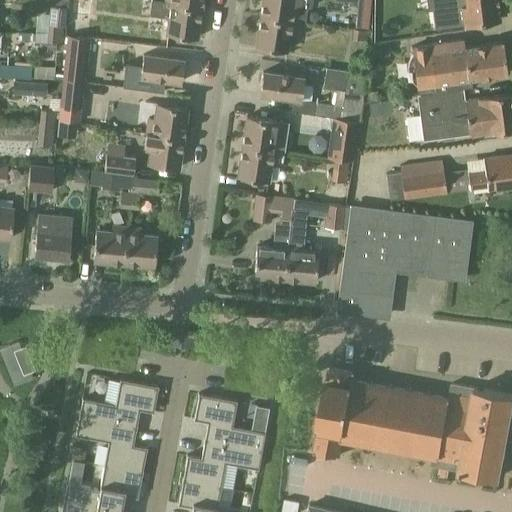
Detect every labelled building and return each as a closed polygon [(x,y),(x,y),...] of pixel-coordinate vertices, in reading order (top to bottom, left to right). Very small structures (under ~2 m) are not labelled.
[(68,0),(50,0),(46,42),(62,44),(63,27),(65,28),(68,0)] [(73,0),(72,15),(91,16),(92,0),(73,0)] [(263,0),(261,15),(297,21),(305,22),(307,8),(312,6),(312,0),(263,0)] [(499,17),(496,0),(464,0),(465,3),(433,8),(435,25),(462,21),(462,22),(499,17)] [(202,7),(165,2),(153,1),(151,15),(170,17),(167,33),(197,37),(202,7)] [(297,21),(261,15),(257,46),(287,50),(289,35),(295,35),(297,21)] [(352,38),(366,40),(367,31),(354,29),(352,38)] [(68,36),(63,80),(85,83),(90,38),(68,36)] [(417,94),(472,86),(471,78),(507,73),(503,41),(464,46),(463,39),(410,46),(412,56),(409,61),(408,67),(409,77),(411,80),(416,86),(417,94)] [(140,77),(180,82),(183,59),(143,54),(140,77)] [(0,72),(29,74),(29,64),(0,62),(0,72)] [(32,65),(31,74),(52,77),(53,68),(32,65)] [(365,75),(326,69),(323,90),(362,96),(365,75)] [(260,93),(289,97),(287,108),(313,112),(314,112),(316,100),(308,99),(310,83),(303,82),(304,77),(263,71),(260,93)] [(82,110),(85,83),(63,80),(60,107),(82,110)] [(48,83),(14,81),(13,94),(47,96),(48,83)] [(119,97),(119,82),(93,82),(93,97),(119,97)] [(150,105),(151,99),(162,101),(164,91),(133,84),(130,100),(150,105)] [(472,86),(417,94),(423,140),(469,134),(469,135),(511,129),(511,105),(510,92),(465,98),(463,88),(472,86)] [(149,117),(147,132),(182,137),(186,106),(157,103),(155,118),(149,117)] [(55,110),(41,109),(38,145),(53,146),(55,110)] [(246,116),(242,146),(278,151),(280,136),(274,135),(276,120),(246,116)] [(351,161),(357,121),(331,117),(325,158),(351,161)] [(182,137),(147,132),(145,146),(151,147),(148,164),(178,168),(182,137)] [(278,151),(242,146),(238,176),(269,180),(271,165),(276,165),(278,151)] [(103,170),(131,174),(133,156),(105,152),(103,170)] [(511,153),(482,158),(484,169),(444,175),(441,160),(400,166),(405,197),(446,192),(486,186),(487,189),(511,185),(511,153)] [(353,162),(333,159),(332,170),(351,173),(353,162)] [(50,194),(53,168),(30,165),(27,192),(50,194)] [(131,191),(157,193),(159,180),(133,177),(131,191)] [(120,205),(138,207),(139,194),(121,192),(120,205)] [(252,219),(271,221),(274,196),(255,194),(252,219)] [(290,222),(292,208),(292,197),(277,195),(276,208),(281,209),(280,221),(290,222)] [(342,228),(344,204),(344,203),(326,202),(323,226),(342,228)] [(0,236),(10,238),(13,208),(0,206),(0,236)] [(392,268),(462,277),(469,222),(352,207),(339,308),(386,314),(392,268)] [(307,210),(292,208),(290,222),(289,241),(284,279),(315,282),(318,251),(304,249),(307,210)] [(34,254),(68,258),(72,217),(38,214),(34,254)] [(124,263),(128,226),(112,225),(112,232),(97,230),(94,260),(124,263)] [(143,228),(128,226),(124,263),(154,266),(157,236),(142,235),(143,228)] [(284,279),(289,241),(273,240),(273,246),(257,245),(254,276),(284,279)] [(166,344),(194,347),(195,333),(167,330),(166,344)] [(28,350),(10,356),(18,384),(36,379),(28,350)] [(353,372),(330,368),(328,382),(325,381),(317,427),(320,427),(315,451),(339,455),(342,438),(433,454),(431,465),(499,477),(511,401),(511,394),(451,383),(448,398),(352,380),(353,372)] [(82,397),(79,416),(135,426),(138,408),(150,410),(150,411),(152,411),(153,409),(152,409),(156,387),(157,387),(157,385),(155,384),(155,385),(119,378),(114,403),(82,397)] [(206,439),(261,449),(265,431),(233,425),(238,400),(202,393),(200,393),(199,395),(200,395),(195,417),(195,419),(197,419),(209,421),(206,439)] [(131,444),(135,426),(79,416),(76,434),(107,440),(103,464),(141,471),(145,448),(146,446),(144,446),(143,446),(131,444)] [(188,456),(184,479),(222,486),(226,462),(258,468),(261,449),(206,439),(202,457),(190,455),(190,454),(188,454),(188,456)] [(67,482),(63,501),(119,511),(122,493),(134,495),(134,496),(136,496),(137,494),(136,494),(141,471),(103,464),(98,488),(67,482)] [(226,511),(217,510),(222,486),(184,479),(180,502),(179,502),(179,504),(181,504),(193,506),(192,511),(226,511)] [(297,511),(299,502),(284,499),(281,511),(286,511),(297,511)] [(118,511),(119,511),(63,501),(61,511),(118,511)] [(306,511),(348,511),(309,503),(306,511)]
